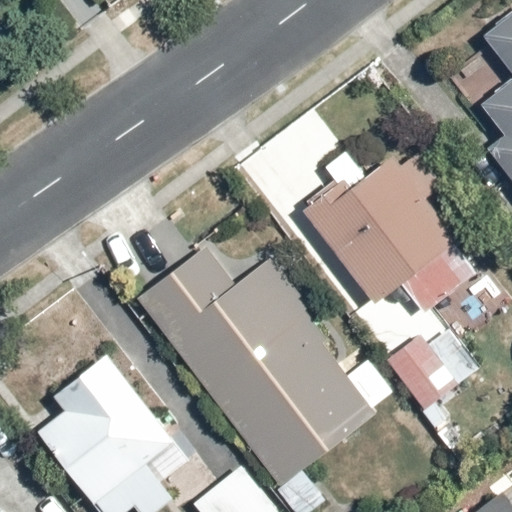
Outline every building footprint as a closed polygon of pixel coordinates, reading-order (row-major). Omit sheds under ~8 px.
[(436,66),(492,139),(485,144),(511,178),(511,6),(485,28),(436,66)] [(345,147),(321,164),(330,176),(298,200),(371,301),(399,281),(421,311),(477,272),(455,241),(422,196),(444,180),(420,147),(398,162),(392,153),(364,173),(345,147)] [(135,289),(279,480),(302,511),(307,511),(331,494),(305,461),(377,407),(262,254),(231,278),(202,239),(135,289)] [(385,355),(422,407),(456,455),(470,444),(436,397),(477,368),(448,327),(427,342),(419,331),(385,355)] [(183,422),(170,432),(103,349),(56,388),(68,403),(36,429),(104,511),(120,511),(133,502),(140,511),(151,511),(172,495),(185,511),(289,511),(243,455),(223,472),(183,422)] [(511,511),(511,433),(409,490),(424,511),(511,511)]
